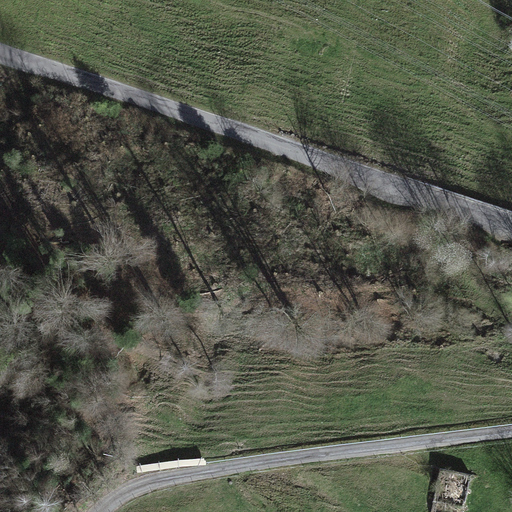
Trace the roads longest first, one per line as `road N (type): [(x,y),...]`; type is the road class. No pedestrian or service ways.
road 1 (unclassified): [(0,51),(511,218)]
road 2 (track): [(511,438),(136,485),(93,511)]
